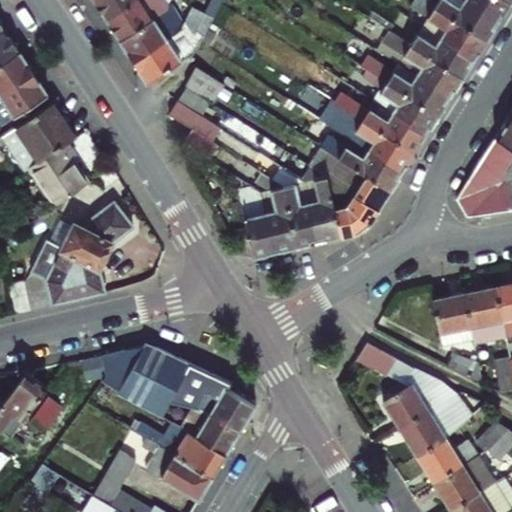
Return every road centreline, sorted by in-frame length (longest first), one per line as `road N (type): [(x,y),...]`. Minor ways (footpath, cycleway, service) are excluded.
road 1 (residential): [(40,0),(227,291)]
road 2 (residential): [(227,291),(0,341)]
road 3 (residential): [(421,228),(404,247),(258,338)]
road 4 (residential): [(511,58),(447,162),(421,228)]
road 5 (residential): [(296,401),(365,511)]
road 6 (residential): [(296,401),(229,511)]
